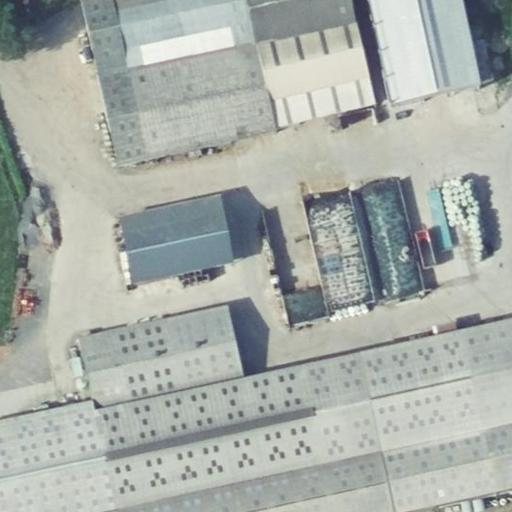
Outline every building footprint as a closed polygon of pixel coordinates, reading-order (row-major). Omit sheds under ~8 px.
[(148,131),(119,0),(90,0),(125,165),(154,160),(148,131)] [(119,0),(148,131),(181,123),(169,64),(264,45),(253,0),(119,0)] [(365,0),(253,0),(264,45),(276,100),(381,76),(365,0)] [(475,95),(505,88),(498,59),(468,66),(475,95)] [(148,131),(154,160),(284,133),(276,100),(181,123),(148,131)] [(422,260),(428,289),(511,272),(511,237),(496,154),(457,162),(474,250),(422,260)] [(270,203),(289,331),(330,325),(310,197),(270,203)] [(232,199),(166,212),(179,275),(245,261),(232,199)] [(179,275),(166,212),(136,219),(149,282),(179,275)] [(232,383),(217,309),(158,322),(173,396),(232,383)] [(110,409),(131,507),(312,469),(291,371),(232,383),(173,396),(158,322),(95,335),(110,409)] [(511,324),(291,371),(312,469),(501,429),(511,426),(511,324)] [(0,473),(8,511),(131,511),(131,507),(110,409),(0,431),(0,473)] [(511,426),(501,429),(511,481),(511,426)] [(131,511),(422,511),(511,493),(511,481),(501,429),(312,469),(131,507),(131,511)]
